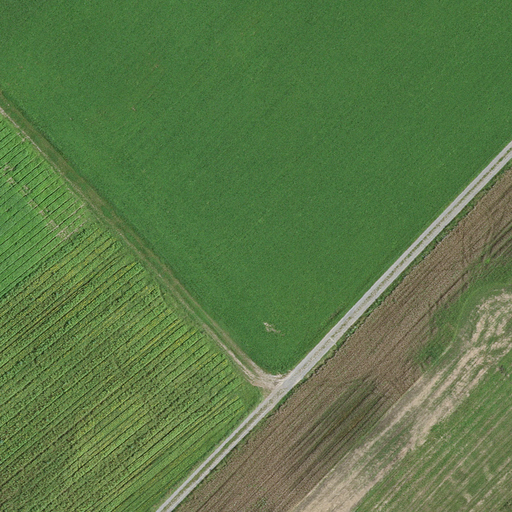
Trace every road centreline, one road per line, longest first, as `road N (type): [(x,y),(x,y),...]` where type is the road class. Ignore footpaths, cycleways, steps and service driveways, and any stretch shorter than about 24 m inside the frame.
road 1 (track): [(511,153),(166,511)]
road 2 (track): [(0,99),(283,391)]
